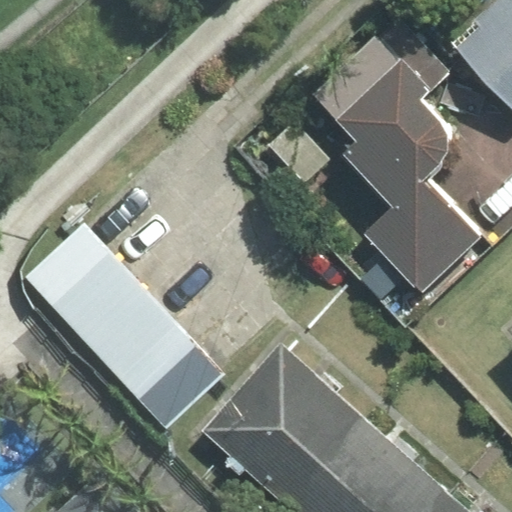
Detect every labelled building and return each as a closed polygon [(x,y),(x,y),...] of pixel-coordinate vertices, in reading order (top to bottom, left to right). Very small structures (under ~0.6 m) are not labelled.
[(511,0),(504,0),(467,31),(511,86),(511,0)] [(511,117),(511,108),(421,3),(308,100),(406,214),(374,240),(423,297),(485,244),(434,184),(511,117)] [(82,209),(23,265),(166,418),(225,363),(82,209)] [(505,511),(298,324),(206,424),(302,511),(505,511)] [(162,511),(110,455),(50,509),(53,511),(162,511)]
